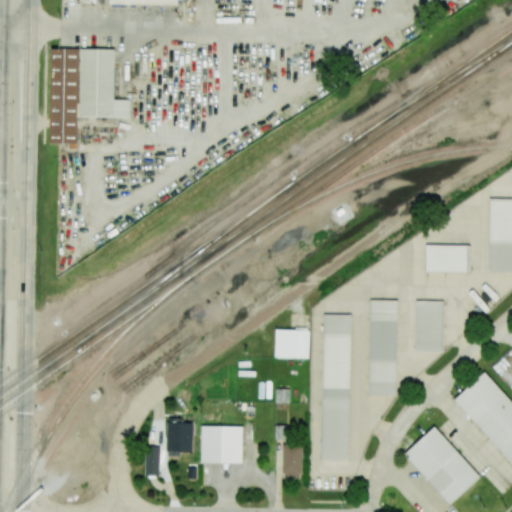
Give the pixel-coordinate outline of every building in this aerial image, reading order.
[(50,48),(49,143),(76,144),(77,117),(131,117),(131,100),(114,99),(115,49),(50,48)] [(511,272),(488,272),(489,198),(511,198),(511,272)] [(426,244),(470,245),(469,272),(425,272),(426,244)] [(370,298),(398,299),(396,394),(369,394),(370,298)] [(416,351),(416,299),(445,300),(445,351),(416,351)] [(349,459),(322,459),(324,312),(351,312),(349,459)] [(308,358),(308,330),(275,329),(275,358),(308,358)] [(511,400),(511,459),(455,398),(484,370),(511,400)] [(275,403),(289,403),(289,389),(275,389),(275,403)] [(183,449),(167,448),(169,420),(185,421),(183,449)] [(203,424),(244,425),(244,460),(202,459),(203,424)] [(286,439),(286,425),(275,425),(275,438),(286,439)] [(434,425),(481,476),(450,504),(404,453),(434,425)] [(302,445),(283,444),(281,478),(301,478),(302,445)] [(145,475),(159,475),(159,446),(146,446),(145,475)]
